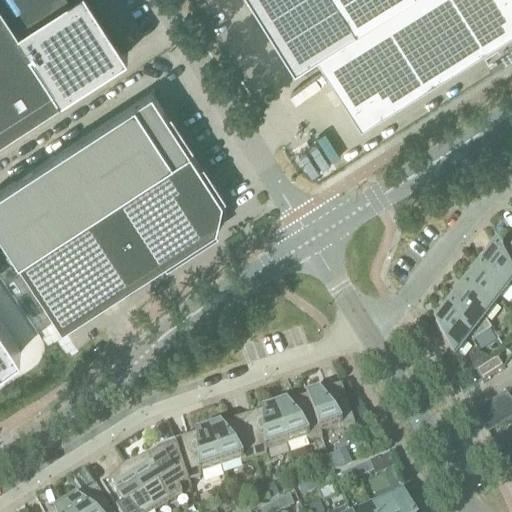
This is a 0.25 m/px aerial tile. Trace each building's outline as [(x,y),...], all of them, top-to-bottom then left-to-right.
[(0,0),(0,367),(21,354),(0,320),(0,134),(63,94),(128,52),(93,0),(0,0)] [(511,0),(256,0),(295,62),(316,49),(326,64),(361,121),(511,26),(511,0)] [(152,91),(0,189),(0,231),(18,260),(17,260),(18,262),(19,261),(62,328),(216,228),(222,199),(190,150),(191,150),(190,149),(189,149),(152,91)] [(500,303),(511,287),(511,273),(497,249),(491,256),(480,263),(482,268),(480,271),(500,303)] [(485,322),(500,303),(480,271),(477,275),(465,282),(467,287),(465,290),(485,322)] [(470,341),(485,322),(465,290),(462,294),(450,301),(453,306),(450,309),(470,341)] [(454,361),(470,341),(450,309),(447,313),(435,321),(438,325),(434,329),(454,361)] [(485,365),(492,376),(502,369),(496,358),(485,365)] [(492,376),(485,365),(474,372),(481,382),(492,376)] [(307,398),(321,441),(322,440),(320,437),(340,430),(343,433),(355,429),(341,389),(320,396),(319,394),(307,398)] [(495,401),(509,422),(511,420),(511,403),(506,394),(495,401)] [(321,441),(307,398),(306,399),(306,400),(287,407),(286,406),(274,410),(287,448),(307,441),(310,444),(321,441)] [(485,408),(498,429),(509,422),(495,401),(485,408)] [(498,429),(485,408),(474,414),(488,436),(498,429)] [(287,448),(274,410),(262,414),(262,415),(241,422),(255,463),(266,459),(266,455),(287,448)] [(255,463),(241,422),(221,429),(220,428),(208,432),(221,470),(241,463),(244,467),(255,463)] [(221,470),(208,432),(196,436),(196,438),(175,445),(188,485),(200,481),(200,477),(221,470)] [(127,470),(153,511),(158,511),(182,497),(178,492),(188,485),(175,445),(160,450),(129,469),(127,470)] [(346,450),(326,459),(333,473),(352,465),(346,450)] [(354,471),(358,480),(373,474),(369,464),(354,471)] [(153,511),(127,470),(125,472),(100,487),(115,511),(153,511)] [(358,480),(354,471),(340,477),(344,486),(358,480)] [(329,475),(313,482),(320,497),(336,491),(329,475)] [(293,491),(297,500),(317,491),(313,482),(293,491)] [(274,485),(264,489),(269,501),(279,497),(274,485)] [(267,500),(262,487),(250,492),(255,504),(267,500)] [(65,507),(67,511),(109,511),(96,490),(77,502),(76,500),(65,507)] [(373,511),(411,511),(403,497),(373,511)] [(275,505),(278,511),(283,511),(294,508),(290,498),(275,505)]
